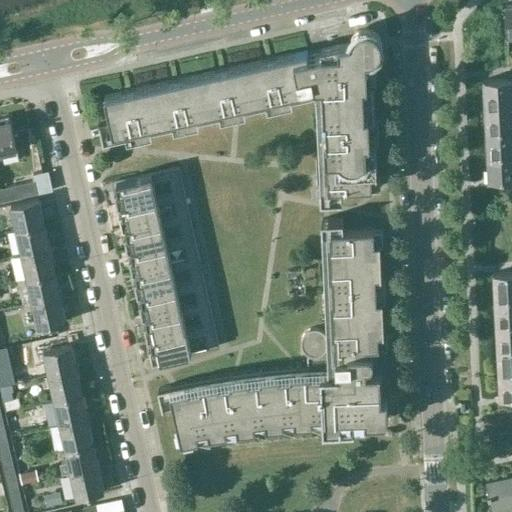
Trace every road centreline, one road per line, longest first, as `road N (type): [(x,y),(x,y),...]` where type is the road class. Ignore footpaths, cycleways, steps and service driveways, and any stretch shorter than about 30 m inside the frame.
road 1 (residential): [(437,511),(410,0)]
road 2 (residential): [(152,511),(46,69)]
road 3 (tertiary): [(123,44),(318,0)]
